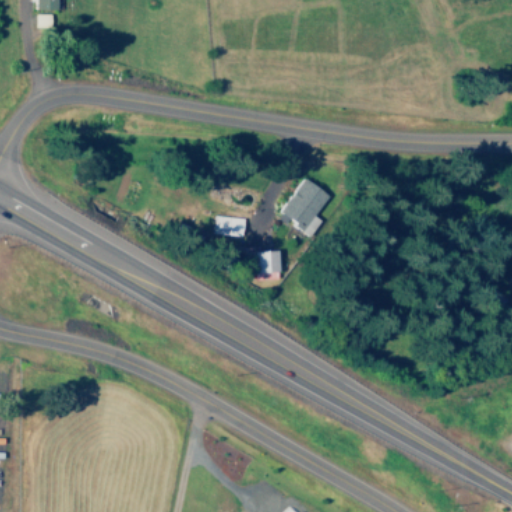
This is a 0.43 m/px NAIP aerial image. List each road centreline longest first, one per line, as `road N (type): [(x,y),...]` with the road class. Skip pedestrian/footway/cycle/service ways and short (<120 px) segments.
road 1 (trunk): [(0,201),(511,496)]
road 2 (residential): [(0,152),(38,100),(62,94),(389,143),(511,144)]
road 3 (tertiary): [(0,331),(124,363),(388,511)]
